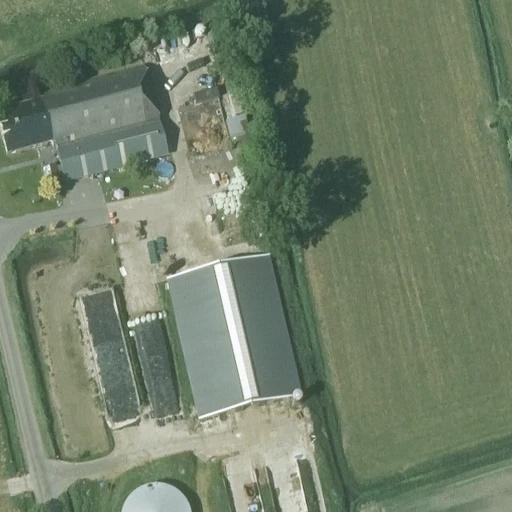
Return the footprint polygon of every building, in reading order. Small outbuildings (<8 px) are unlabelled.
[(219,26),(204,29),(210,55),(224,52),(219,26)] [(0,134),(6,155),(51,144),(53,152),(54,152),(62,182),(165,155),(142,67),(37,94),(39,103),(0,113),(0,134)] [(232,122),(238,141),(257,135),(250,115),(232,122)] [(61,191),(55,167),(41,171),(46,194),(61,191)] [(166,280),(198,421),(300,398),(269,257),(166,280)] [(136,511),(192,511),(192,489),(136,491),(136,511)]
